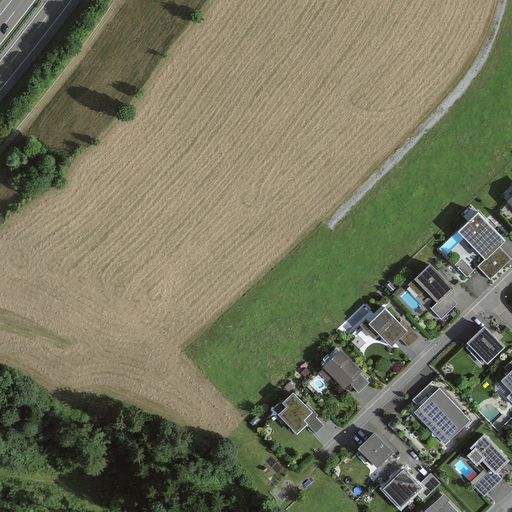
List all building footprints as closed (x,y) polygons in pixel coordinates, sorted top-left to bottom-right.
[(509,241),(483,213),(463,231),(489,259),(509,241)] [(456,288),(434,264),(419,278),(440,302),(456,288)] [(409,329),(388,309),(373,324),(393,345),(409,329)] [(489,326),(471,341),(490,363),(508,347),(489,326)] [(363,371),(344,351),(327,367),(346,387),(363,371)] [(442,391),(417,413),(445,444),(470,422),(442,391)] [(291,407),(283,414),(302,434),(312,425),(306,419),(315,411),(298,393),(287,403),(291,407)] [(373,436),(359,449),(375,467),(390,454),(373,436)] [(511,460),(488,436),(474,449),(492,468),(474,484),(487,497),(504,480),(498,473),(511,460)] [(424,488),(407,470),(387,488),(405,507),(424,488)]
